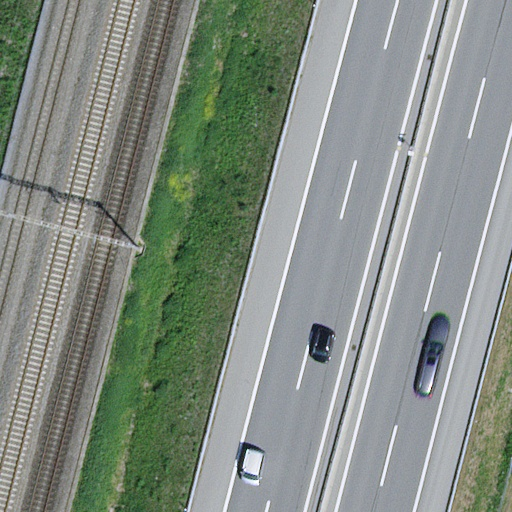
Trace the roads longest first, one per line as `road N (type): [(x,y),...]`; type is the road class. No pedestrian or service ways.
road 1 (motorway): [(399,0),(266,511)]
road 2 (motorway): [(375,511),(507,0)]
